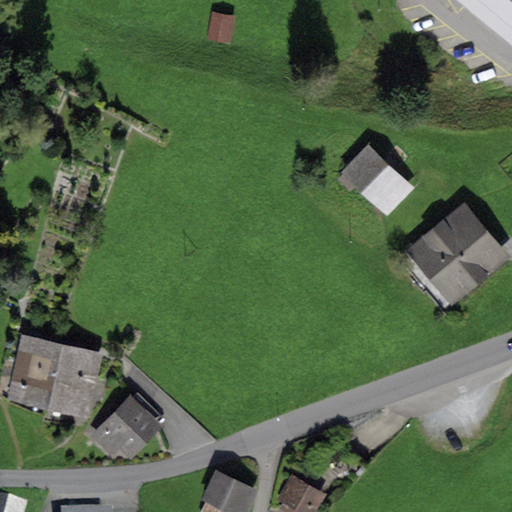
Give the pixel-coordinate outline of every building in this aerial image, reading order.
[(511,0),(482,0),(511,24),(511,0)] [(215,13),(210,36),(226,39),(230,16),(215,13)] [(367,148),(346,170),(386,208),(407,187),(367,148)] [(415,247),(452,292),(497,255),(459,211),(415,247)] [(53,366),(54,366),(58,348),(23,339),(18,362),(7,359),(0,391),(0,393),(11,396),(47,404),(52,383),(49,382),(53,366)] [(91,379),(97,356),(58,348),(54,366),(53,366),(49,382),(52,383),(47,404),(79,411),(86,378),(91,379)] [(104,424),(130,449),(160,418),(134,394),(120,408),(114,403),(104,414),(109,419),(104,424)] [(232,511),(234,509),(239,511),(241,511),(252,490),(218,474),(199,511),(232,511)] [(290,511),(301,511),(303,508),(308,510),(317,494),(293,480),(282,500),(286,503),(283,508),(290,511)]
